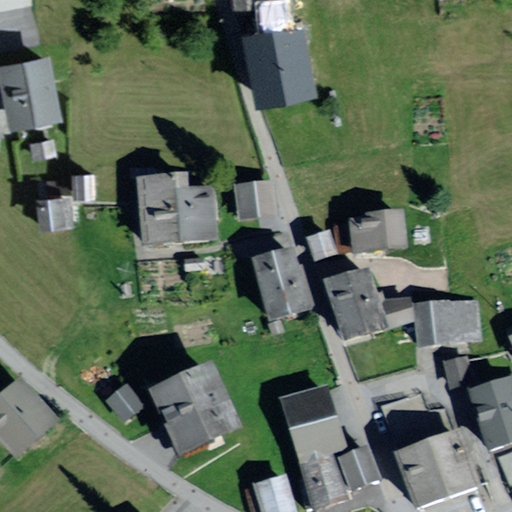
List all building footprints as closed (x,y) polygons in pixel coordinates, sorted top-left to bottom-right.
[(262,33),(247,36),(259,96),(312,85),(299,26),(262,33)] [(5,66),(16,120),(66,110),(54,56),(5,66)] [(94,170),(76,172),(79,195),(97,193),(94,170)] [(185,179),(144,182),(145,197),(148,247),(212,244),(210,205),(209,193),(186,194),(185,179)] [(271,184),(239,188),(243,218),(258,216),(275,213),(271,184)] [(71,195),(44,196),(45,218),(72,217),(71,195)] [(401,217),(353,223),(357,252),(360,252),(404,246),(401,217)] [(328,235),(310,241),(316,259),(330,255),(334,253),(328,235)] [(292,256),(259,264),(273,319),(306,311),(294,261),(292,256)] [(366,278),(333,289),(351,342),(384,331),(366,278)] [(410,304),(391,309),(396,330),(416,325),(410,304)] [(475,304),(423,309),(426,346),(478,342),(475,304)] [(208,377),(157,399),(166,421),(181,453),(231,431),(208,377)] [(491,388),(469,396),(490,453),(511,444),(511,393),(508,382),(491,388)] [(57,426),(21,386),(0,404),(0,432),(22,457),(57,426)] [(125,390),(110,401),(125,421),(140,409),(125,390)] [(325,394),(284,406),(314,508),(343,500),(340,490),(328,452),(341,448),(327,402),(325,394)] [(423,397),(385,409),(418,509),(447,499),(473,491),(446,412),(430,417),(423,397)] [(345,462),(354,492),(379,484),(370,454),(345,462)] [(295,511),(287,478),(258,486),(264,511),(295,511)]
